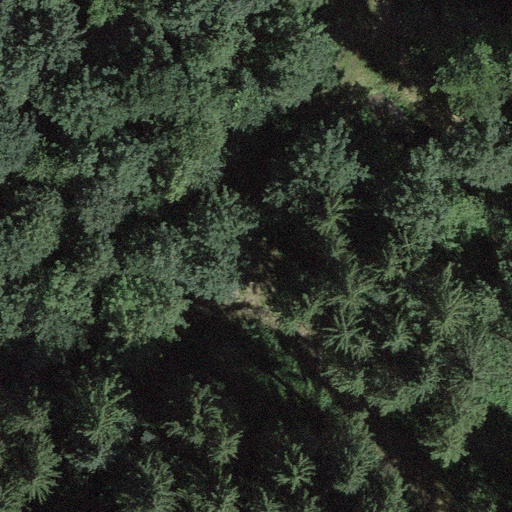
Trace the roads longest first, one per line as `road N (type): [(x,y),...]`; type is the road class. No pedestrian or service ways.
road 1 (track): [(365,0),(265,232),(0,330)]
road 2 (track): [(265,232),(511,477)]
